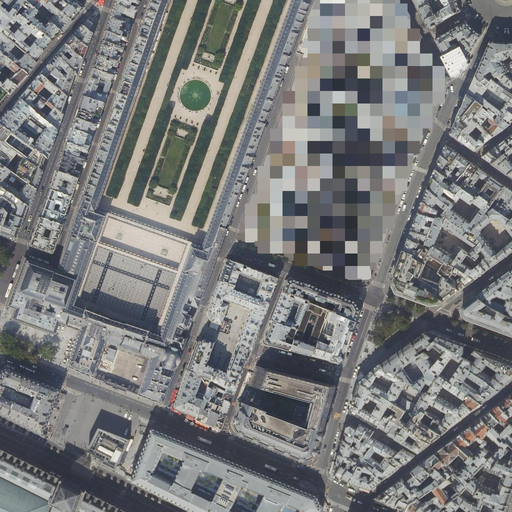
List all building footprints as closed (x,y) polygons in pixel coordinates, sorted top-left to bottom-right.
[(0,0),(0,30),(1,29),(7,22),(13,14),(15,12),(10,7),(1,0),(0,0)] [(58,33),(60,31),(48,21),(46,24),(44,22),(42,24),(39,22),(39,21),(36,18),(35,19),(33,17),(37,12),(35,10),(24,0),(16,0),(10,7),(15,12),(17,13),(26,21),(29,23),(51,41),(52,39),(58,33)] [(66,27),(71,21),(57,9),(51,4),(49,2),(46,0),(24,0),(35,10),(41,4),(51,13),(52,13),(54,15),(49,20),(47,17),(45,19),(48,21),(60,31),(62,33),(62,32),(66,27)] [(75,0),(50,0),(49,2),(51,4),(55,0),(59,0),(60,0),(60,1),(58,1),(58,3),(60,3),(61,4),(57,9),(71,21),(71,22),(75,17),(83,7),(75,0)] [(115,0),(115,3),(135,11),(136,8),(137,6),(136,6),(134,6),(129,5),(130,1),(137,4),(139,1),(135,0),(115,0)] [(162,15),(166,4),(164,3),(156,0),(149,0),(149,3),(147,9),(160,14),(162,15)] [(445,81),(422,40),(399,0),(352,0),(354,2),(358,0),(379,0),(390,19),(379,25),(379,26),(331,53),(328,60),(319,57),(306,52),(302,62),(293,87),(287,103),(268,155),(240,233),(243,239),(248,241),(264,247),(287,255),(308,263),(329,270),(344,276),(359,281),(368,277),(381,242),(389,220),(397,198),(410,162),(419,141),(432,110),(445,81)] [(291,0),(285,18),(287,18),(300,23),(304,14),(307,5),(294,0),(291,0)] [(338,6),(339,1),(335,0),(324,0),(322,6),(336,11),(338,6)] [(413,0),(418,7),(419,9),(435,1),(434,0),(413,0)] [(454,15),(461,11),(461,10),(460,8),(460,7),(459,5),(458,3),(457,0),(441,0),(444,3),(442,4),(440,1),(441,0),(440,0),(437,0),(435,1),(438,7),(440,11),(445,20),(454,15)] [(438,24),(445,20),(440,11),(435,14),(432,9),(438,7),(435,1),(419,9),(424,18),(425,20),(424,20),(429,28),(430,28),(438,24)] [(368,2),(349,14),(351,18),(344,22),(352,35),(371,23),(370,21),(377,16),(368,2)] [(112,12),(110,17),(130,24),(132,19),(134,15),(135,11),(115,3),(112,10),(112,12)] [(335,15),(336,11),(322,6),(319,15),(333,20),(335,15)] [(153,41),(162,15),(160,14),(147,9),(142,23),(137,36),(151,41),(153,41)] [(44,50),(51,41),(29,23),(27,25),(25,23),(26,21),(17,13),(15,15),(13,14),(7,22),(10,25),(14,20),(20,25),(17,30),(26,37),(30,32),(36,38),(33,43),(42,51),(44,50)] [(314,17),(308,33),(312,34),(319,15),(315,14),(314,17)] [(330,28),(333,20),(319,15),(312,34),(326,39),(330,28)] [(82,23),(81,25),(86,29),(89,31),(90,28),(90,27),(91,26),(92,24),(92,23),(94,21),(93,18),(92,18),(91,16),(88,17),(86,19),(84,21),(85,21),(84,22),(83,23),(82,23)] [(128,30),(130,24),(110,17),(108,21),(105,31),(126,38),(128,30)] [(285,18),(281,29),(283,30),(297,35),(299,28),(300,23),(287,18),(285,18)] [(467,21),(451,30),(456,38),(458,42),(459,44),(465,40),(470,37),(477,31),(474,29),(471,26),(470,25),(468,23),(467,21)] [(41,52),(42,51),(33,43),(29,47),(22,41),(26,37),(17,30),(13,34),(7,29),(10,25),(7,22),(1,29),(2,30),(1,33),(10,40),(12,38),(14,40),(12,42),(15,45),(23,51),(34,61),(41,52)] [(76,30),(71,35),(77,40),(86,29),(81,25),(80,24),(76,30)] [(90,32),(89,31),(86,29),(77,40),(78,41),(86,47),(89,41),(91,33),(90,32)] [(281,29),(278,38),(280,39),(293,44),(295,38),(297,35),(283,30),(281,29)] [(440,46),(445,55),(461,47),(459,44),(458,42),(455,44),(453,39),(456,38),(451,30),(443,34),(436,39),(440,46)] [(103,36),(102,40),(122,48),(124,43),(126,38),(105,31),(103,36)] [(479,33),(477,31),(470,37),(465,40),(459,44),(461,47),(462,49),(463,50),(467,57),(468,57),(475,45),(482,34),(479,33)] [(36,63),(34,61),(23,51),(17,58),(16,58),(17,57),(12,53),(11,54),(9,52),(15,45),(12,42),(10,40),(1,33),(0,32),(0,51),(20,68),(26,74),(35,65),(36,63)] [(324,43),(326,39),(312,34),(309,43),(322,48),(324,43)] [(67,40),(64,44),(70,50),(78,41),(77,40),(71,35),(67,40)] [(147,57),(153,41),(151,41),(137,36),(135,43),(132,51),(145,56),(147,57)] [(292,46),(293,44),(280,39),(278,38),(273,51),(275,52),(288,57),(289,53),(291,49),(292,46)] [(500,40),(496,40),(492,39),(477,74),(482,82),(488,76),(493,80),(502,72),(504,73),(505,73),(508,71),(511,68),(511,40),(511,41),(505,41),(500,40)] [(99,46),(97,53),(118,61),(121,51),(122,48),(102,40),(101,40),(99,46)] [(84,52),(86,47),(78,41),(70,50),(82,59),(84,52)] [(321,52),(322,48),(309,43),(306,52),(319,57),(321,52)] [(82,59),(70,50),(64,44),(59,49),(55,54),(68,67),(74,73),(76,75),(79,66),(82,59)] [(455,74),(457,75),(464,64),(468,57),(467,57),(463,50),(460,52),(459,50),(462,49),(461,47),(445,55),(444,56),(448,62),(455,74)] [(0,68),(4,64),(15,74),(20,68),(0,51),(0,68)] [(143,68),(147,57),(145,56),(132,51),(130,56),(128,62),(141,67),(143,68)] [(273,51),(269,62),(271,63),(285,67),(287,61),(288,57),(275,52),(273,51)] [(95,60),(92,67),(113,75),(114,72),(118,61),(97,53),(95,60)] [(53,56),(48,62),(53,68),(57,71),(60,74),(61,73),(58,70),(60,68),(63,71),(68,67),(55,54),(54,54),(53,56)] [(42,69),(39,73),(45,79),(53,68),(48,62),(42,69)] [(141,76),(143,68),(141,67),(128,62),(125,70),(125,71),(121,81),(135,86),(137,87),(141,76)] [(282,73),(285,67),(271,63),(269,62),(265,74),(267,75),(280,79),(282,73)] [(69,87),(74,73),(68,67),(63,71),(62,72),(64,74),(62,75),(61,74),(60,74),(57,71),(53,68),(45,79),(66,96),(69,87)] [(113,75),(92,67),(87,82),(85,88),(82,95),(103,103),(106,95),(108,90),(113,75)] [(20,82),(26,74),(20,68),(15,74),(12,77),(19,83),(20,82)] [(14,88),(16,86),(9,80),(6,78),(4,81),(2,80),(1,81),(0,79),(0,75),(1,76),(2,74),(0,72),(0,86),(7,92),(9,94),(14,88)] [(511,78),(505,73),(504,73),(502,72),(493,80),(509,91),(511,88),(511,78)] [(63,104),(66,96),(45,79),(39,73),(26,87),(40,99),(44,102),(46,100),(60,112),(63,104)] [(265,74),(257,96),(259,97),(272,102),(276,91),(280,79),(267,75),(265,74)] [(488,76),(482,82),(477,74),(472,84),(468,93),(485,105),(488,107),(490,108),(497,113),(510,123),(511,121),(511,112),(507,109),(511,103),(510,102),(511,99),(511,93),(509,91),(493,80),(488,76)] [(17,84),(19,83),(12,77),(9,80),(16,86),(17,84)] [(133,98),(137,87),(135,86),(121,81),(120,86),(117,93),(131,97),(133,98)] [(18,97),(18,98),(31,109),(40,99),(26,87),(24,90),(21,94),(18,97)] [(128,113),(133,98),(131,97),(117,93),(115,99),(112,108),(125,112),(128,113)] [(463,105),(458,117),(461,119),(462,118),(462,119),(467,122),(470,124),(474,119),(485,105),(468,93),(463,105)] [(80,102),(77,109),(98,117),(99,116),(100,111),(103,103),(82,95),(80,102)] [(257,96),(253,106),(255,107),(268,112),(270,106),(272,102),(259,97),(257,96)] [(13,104),(8,110),(53,141),(54,139),(56,133),(57,130),(31,109),(18,98),(13,104)] [(62,114),(60,112),(46,100),(44,102),(40,99),(31,109),(57,130),(60,122),(62,114)] [(494,136),(499,133),(505,129),(493,118),(497,113),(490,108),(488,110),(487,109),(488,107),(485,105),(474,119),(494,136)] [(266,118),(268,112),(255,107),(253,106),(248,119),(251,119),(264,125),(266,118)] [(120,136),(128,113),(125,112),(112,108),(109,118),(104,130),(118,135),(120,136)] [(53,141),(8,110),(8,109),(1,117),(0,118),(0,124),(44,157),(47,159),(50,149),(53,141)] [(76,112),(74,117),(96,124),(97,121),(98,117),(77,109),(76,112)] [(511,124),(510,123),(497,113),(493,118),(505,129),(508,126),(511,124)] [(72,122),(70,128),(92,135),(94,130),(96,124),(74,117),(72,122)] [(454,136),(459,139),(470,124),(467,122),(466,125),(460,121),(462,119),(462,118),(461,119),(458,117),(457,118),(450,133),(451,133),(454,136)] [(248,119),(244,130),(247,131),(260,136),(262,129),(264,125),(251,119),(248,119)] [(470,124),(459,139),(464,143),(475,151),(487,142),(492,138),(494,136),(474,119),(470,124)] [(0,140),(16,152),(40,169),(42,163),(42,162),(44,157),(0,124),(0,140)] [(67,137),(66,141),(87,149),(88,146),(90,142),(92,135),(70,128),(68,134),(67,137)] [(109,166),(120,136),(118,135),(104,130),(102,137),(97,153),(94,161),(107,165),(109,166)] [(244,130),(236,152),(238,153),(252,158),(256,146),(260,136),(247,131),(244,130)] [(0,140),(0,187),(1,187),(4,190),(27,206),(29,208),(33,198),(36,189),(23,181),(5,167),(16,152),(0,140)] [(499,145),(490,151),(499,158),(504,154),(503,152),(503,151),(504,150),(506,152),(511,148),(511,147),(505,140),(499,145)] [(63,147),(62,152),(83,160),(84,157),(79,155),(78,154),(79,151),(85,153),(86,153),(87,149),(66,141),(63,147)] [(444,149),(442,154),(450,160),(446,166),(449,167),(460,154),(456,152),(450,148),(446,145),(444,149)] [(504,154),(499,158),(492,163),(501,170),(508,175),(511,171),(511,148),(506,152),(504,154)] [(488,161),(492,163),(499,158),(490,151),(487,153),(483,157),(488,161)] [(36,189),(39,180),(42,170),(41,170),(40,169),(16,152),(5,167),(23,181),(36,189)] [(57,165),(55,170),(77,177),(80,169),(83,160),(62,152),(57,165)] [(236,152),(232,164),(234,164),(247,169),(250,163),(252,158),(238,153),(236,152)] [(439,159),(436,168),(444,174),(449,167),(446,166),(450,160),(442,154),(439,159)] [(444,174),(456,182),(472,163),(465,158),(460,154),(449,167),(444,174)] [(97,201),(109,166),(107,165),(94,161),(92,166),(87,181),(82,195),(95,200),(97,201)] [(476,165),(472,163),(456,182),(463,187),(464,188),(479,168),(476,165)] [(232,164),(226,179),(229,180),(242,184),(245,177),(247,169),(234,164),(232,164)] [(433,174),(432,176),(457,194),(463,187),(456,182),(444,174),(436,168),(433,174)] [(476,197),(479,193),(492,177),(485,172),(479,168),(464,188),(476,197)] [(49,188),(71,196),(74,187),(77,177),(55,170),(53,177),(51,181),(51,182),(49,188)] [(463,187),(457,194),(432,176),(430,182),(427,187),(449,205),(443,213),(443,214),(471,233),(493,203),(479,193),(476,197),(464,188),(463,187)] [(479,193),(493,203),(506,186),(498,181),(492,177),(479,193)] [(216,208),(210,224),(212,224),(226,229),(229,221),(231,213),(235,204),(237,197),(240,190),(242,184),(229,180),(226,179),(222,192),(216,208)] [(511,190),(506,186),(493,203),(497,206),(501,201),(508,206),(511,200),(511,190)] [(443,213),(449,205),(427,187),(427,189),(422,200),(438,210),(443,213)] [(64,216),(69,201),(71,196),(49,188),(44,202),(39,216),(61,224),(64,216)] [(0,196),(0,205),(5,212),(22,218),(27,206),(4,190),(0,196)] [(160,403),(161,403),(161,402),(162,401),(163,400),(163,399),(186,338),(185,338),(188,332),(188,331),(188,330),(187,329),(186,328),(187,328),(189,322),(191,316),(192,316),(193,316),(194,315),(196,309),(215,257),(220,244),(207,239),(205,239),(202,246),(189,241),(186,240),(107,212),(95,208),(97,201),(95,200),(82,195),(78,206),(69,230),(66,240),(59,260),(59,261),(58,262),(56,269),(52,267),(26,258),(24,257),(7,304),(6,306),(8,307),(15,309),(11,318),(36,327),(54,334),(58,323),(67,326),(69,327),(79,330),(68,361),(68,362),(69,362),(68,365),(68,366),(69,367),(71,368),(75,370),(76,371),(76,372),(77,372),(78,371),(81,372),(82,372),(83,372),(86,373),(86,374),(87,374),(90,375),(90,377),(91,377),(92,377),(93,377),(93,376),(92,376),(93,375),(92,375),(93,372),(94,372),(104,342),(105,342),(115,345),(116,346),(118,347),(118,346),(127,349),(136,353),(136,354),(138,354),(138,353),(149,357),(149,358),(150,358),(138,389),(139,390),(137,393),(137,394),(136,394),(137,394),(138,395),(139,396),(139,395),(140,395),(140,394),(143,396),(144,396),(147,397),(147,398),(149,398),(152,399),(151,399),(152,399),(151,401),(152,401),(153,401),(154,401),(159,403),(159,402),(160,403)] [(420,207),(418,212),(428,215),(429,212),(435,213),(434,214),(433,215),(430,215),(430,216),(436,218),(438,210),(422,200),(420,207)] [(511,200),(508,206),(501,201),(497,206),(493,203),(471,233),(482,240),(475,250),(480,255),(485,260),(491,267),(508,255),(510,253),(511,252),(511,200)] [(443,214),(443,213),(438,210),(436,218),(432,227),(429,235),(425,247),(428,249),(452,264),(463,249),(460,247),(459,247),(454,253),(451,254),(438,246),(437,246),(435,244),(443,224),(473,245),(471,247),(473,249),(469,253),(475,258),(476,259),(480,255),(475,250),(482,240),(471,233),(443,214)] [(0,234),(5,236),(15,239),(22,218),(5,212),(0,226),(0,234)] [(418,213),(415,221),(432,227),(436,218),(430,216),(428,215),(418,212),(418,213)] [(50,252),(51,252),(55,241),(59,231),(61,224),(39,216),(34,229),(30,243),(30,244),(30,245),(38,247),(50,252)] [(413,226),(411,230),(422,233),(429,235),(432,227),(415,221),(414,222),(413,226)] [(210,224),(205,239),(207,239),(220,244),(223,237),(226,229),(212,224),(210,224)] [(410,232),(409,237),(419,242),(425,247),(429,235),(422,233),(411,230),(411,231),(410,232)] [(409,237),(407,243),(404,250),(405,250),(415,253),(414,256),(418,258),(423,250),(425,247),(419,242),(409,237)] [(461,290),(467,285),(457,275),(455,277),(452,275),(454,272),(457,267),(452,264),(428,249),(427,252),(423,250),(418,258),(418,259),(428,265),(431,260),(432,261),(433,258),(433,257),(443,263),(438,271),(449,278),(448,280),(460,289),(460,290),(461,290)] [(452,264),(457,267),(476,279),(480,276),(483,274),(487,271),(480,263),(476,259),(475,258),(469,253),(463,249),(452,264)] [(397,271),(395,276),(403,280),(402,282),(408,285),(411,278),(432,291),(445,300),(454,293),(456,292),(459,290),(460,289),(448,280),(449,278),(438,271),(428,265),(418,259),(418,258),(414,256),(415,253),(405,250),(400,262),(397,271)] [(221,271),(218,280),(226,283),(233,286),(231,289),(250,296),(254,297),(255,294),(256,294),(259,295),(259,297),(259,298),(267,302),(271,292),(277,278),(272,276),(270,270),(265,269),(240,259),(232,256),(226,258),(221,271)] [(487,271),(491,267),(485,260),(480,263),(487,271)] [(467,285),(476,279),(457,267),(454,272),(457,275),(467,285)] [(511,267),(499,277),(476,294),(484,300),(487,301),(500,309),(511,315),(511,267)] [(440,304),(441,303),(444,301),(445,300),(432,291),(411,278),(408,285),(402,282),(403,280),(395,276),(392,284),(397,292),(416,299),(420,301),(431,305),(440,304)] [(282,285),(281,290),(300,298),(302,293),(315,297),(314,298),(315,299),(314,299),(315,299),(315,300),(319,302),(320,302),(321,302),(321,301),(322,300),(335,304),(332,311),(324,308),(324,309),(307,302),(329,312),(350,320),(353,321),(355,316),(357,310),(353,301),(345,298),(290,278),(284,280),(282,285)] [(223,313),(227,305),(219,302),(226,283),(218,280),(212,298),(207,311),(210,321),(220,324),(221,321),(223,313)] [(235,304),(246,308),(250,296),(231,289),(233,286),(226,283),(219,302),(227,305),(228,302),(228,301),(235,304)] [(273,311),(269,320),(293,328),(294,325),(296,325),(295,326),(296,327),(306,302),(307,302),(307,300),(306,300),(305,302),(304,301),(304,303),(303,302),(304,299),(300,298),(281,290),(278,297),(273,311)] [(511,315),(500,309),(487,301),(484,300),(476,294),(473,296),(464,303),(460,306),(461,316),(473,321),(492,328),(510,334),(511,334),(511,315)] [(248,313),(245,320),(258,325),(262,314),(263,314),(266,307),(268,302),(267,302),(259,298),(255,297),(254,297),(250,296),(246,308),(249,309),(249,311),(248,311),(247,313),(248,313)] [(299,353),(310,356),(320,332),(321,333),(325,322),(329,312),(307,302),(306,302),(296,327),(296,328),(288,350),(299,353)] [(341,360),(341,359),(343,352),(349,334),(353,321),(350,320),(329,312),(325,322),(321,333),(335,339),(327,360),(330,361),(335,362),(335,363),(341,360)] [(237,341),(236,344),(242,347),(249,349),(250,346),(251,344),(251,343),(252,342),(255,334),(258,325),(245,320),(242,329),(237,341)] [(275,347),(288,350),(296,328),(294,327),(294,329),(293,328),(269,320),(266,330),(262,340),(263,342),(265,344),(275,347)] [(424,332),(439,342),(449,348),(467,359),(476,349),(477,348),(476,348),(467,345),(432,332),(430,331),(426,332),(424,332)] [(321,333),(320,332),(310,356),(320,358),(326,360),(327,360),(335,339),(321,333)] [(417,337),(412,341),(419,351),(420,352),(427,346),(429,349),(430,349),(425,353),(437,362),(449,348),(439,342),(424,332),(417,337)] [(191,356),(186,370),(196,373),(195,375),(201,377),(202,377),(203,382),(205,382),(208,384),(215,368),(205,363),(209,352),(213,341),(204,337),(196,341),(191,356)] [(412,341),(407,344),(400,350),(390,357),(381,363),(388,372),(391,370),(427,394),(438,377),(436,375),(437,372),(431,369),(437,362),(425,353),(424,352),(421,354),(421,353),(418,355),(417,354),(416,353),(417,353),(419,351),(412,341)] [(242,347),(236,344),(232,355),(226,369),(239,374),(244,363),(249,349),(242,347)] [(381,363),(379,364),(377,366),(370,372),(369,372),(370,373),(371,372),(373,373),(377,376),(378,375),(379,376),(380,377),(382,373),(385,374),(389,377),(394,379),(395,380),(393,384),(397,386),(401,388),(408,392),(412,394),(417,397),(425,401),(431,404),(435,407),(440,409),(445,412),(450,414),(454,417),(458,419),(459,420),(459,421),(460,420),(466,415),(474,410),(464,402),(464,401),(464,400),(464,399),(470,394),(460,388),(464,382),(458,378),(466,367),(471,362),(467,359),(449,348),(437,362),(431,369),(437,372),(440,374),(438,377),(427,394),(391,370),(388,372),(381,363)] [(477,348),(476,349),(511,373),(511,361),(497,355),(477,348)] [(500,390),(506,385),(509,382),(511,380),(511,373),(476,349),(467,359),(471,362),(466,367),(500,390)] [(315,450),(314,450),(317,440),(318,441),(320,434),(320,433),(319,433),(319,432),(320,431),(320,430),(323,422),(323,420),(328,404),(331,391),(333,385),(325,383),(304,378),(289,374),(275,371),(264,368),(255,366),(252,375),(248,384),(248,385),(310,403),(304,426),(242,402),(240,402),(238,406),(237,405),(236,406),(236,408),(235,410),(233,417),(232,416),(232,418),(231,418),(231,420),(231,421),(231,423),(232,425),(232,427),(233,428),(233,429),(234,430),(235,432),(235,433),(236,433),(238,434),(239,435),(241,436),(250,439),(250,440),(253,441),(256,442),(266,445),(265,446),(268,447),(271,449),(272,448),(281,452),(281,453),(283,454),(287,455),(287,454),(296,458),(296,459),(298,460),(299,460),(301,460),(303,460),(302,459),(304,459),(306,459),(307,458),(308,458),(309,457),(310,456),(311,455),(312,456),(313,455),(313,454),(314,453),(315,451),(315,450)] [(0,414),(4,417),(18,424),(40,435),(41,435),(41,433),(50,410),(59,389),(56,388),(54,387),(32,378),(25,375),(21,374),(13,370),(6,367),(0,369),(0,414)] [(483,404),(485,402),(494,396),(501,390),(500,390),(466,367),(458,378),(464,382),(460,388),(470,394),(483,404)] [(238,379),(239,374),(226,369),(224,373),(221,371),(215,368),(208,384),(210,384),(213,386),(232,394),(237,381),(238,379)] [(194,418),(208,384),(205,382),(201,392),(199,392),(198,395),(195,396),(194,396),(194,394),(200,378),(201,377),(195,375),(196,373),(186,370),(179,388),(174,403),(173,405),(173,406),(173,407),(174,408),(178,410),(184,412),(192,415),(194,418)] [(368,374),(367,375),(367,376),(366,376),(369,378),(374,380),(373,381),(377,383),(378,384),(377,386),(379,388),(386,391),(389,393),(390,389),(392,390),(397,393),(401,395),(406,398),(410,400),(415,403),(419,405),(422,407),(429,410),(433,412),(438,415),(442,417),(447,420),(451,422),(455,424),(456,424),(456,423),(457,422),(459,421),(459,420),(458,419),(454,417),(450,414),(445,412),(440,409),(435,407),(431,404),(425,401),(417,397),(412,394),(408,392),(401,388),(397,386),(393,384),(395,380),(394,379),(389,377),(385,374),(382,373),(380,377),(379,376),(378,375),(377,376),(373,373),(371,372),(370,373),(368,374)] [(449,429),(455,424),(451,422),(447,420),(442,417),(438,415),(433,412),(429,410),(422,407),(419,405),(415,403),(410,400),(406,398),(401,395),(397,393),(392,390),(390,389),(389,393),(386,391),(379,388),(377,386),(378,384),(377,383),(373,381),(374,380),(369,378),(366,376),(367,376),(367,375),(366,376),(366,375),(365,376),(366,376),(365,377),(360,381),(394,402),(416,416),(423,410),(426,413),(430,416),(435,419),(449,429)] [(357,391),(356,397),(352,411),(371,422),(379,427),(383,419),(386,415),(392,406),(394,402),(360,381),(357,391)] [(200,422),(203,423),(211,403),(207,401),(212,389),(208,387),(210,384),(208,384),(194,418),(194,419),(196,420),(200,422)] [(232,394),(213,386),(212,389),(207,401),(211,403),(220,406),(223,399),(229,402),(231,398),(232,394)] [(478,408),(483,404),(470,394),(464,399),(464,400),(464,401),(464,402),(474,410),(474,411),(478,408)] [(500,403),(499,404),(506,411),(511,406),(511,394),(507,398),(500,403)] [(227,408),(229,402),(223,399),(220,406),(218,413),(224,415),(227,408)] [(436,438),(442,434),(430,426),(429,426),(423,422),(423,421),(421,420),(426,413),(423,410),(416,416),(394,402),(392,406),(396,409),(392,415),(392,414),(391,414),(389,417),(392,419),(397,421),(431,443),(436,438)] [(206,425),(211,427),(215,421),(218,413),(220,406),(211,403),(203,423),(206,425)] [(511,406),(506,411),(499,404),(495,407),(491,410),(507,427),(510,424),(511,425),(511,406)] [(482,417),(484,419),(492,428),(491,429),(498,437),(500,436),(506,443),(508,441),(511,445),(511,425),(510,424),(507,427),(491,410),(486,414),(482,417)] [(222,422),(224,415),(218,413),(215,421),(211,427),(215,429),(218,430),(219,430),(222,422)] [(382,428),(385,430),(392,419),(389,417),(386,415),(383,419),(379,427),(382,428)] [(388,431),(390,433),(397,421),(392,419),(385,430),(388,431)] [(449,429),(435,419),(430,426),(442,434),(443,434),(446,432),(449,429)] [(475,426),(472,429),(483,439),(488,433),(495,439),(501,445),(492,454),(498,461),(508,451),(511,448),(511,445),(508,441),(506,443),(500,436),(498,437),(491,429),(492,428),(484,419),(475,426)] [(419,452),(424,448),(431,443),(397,421),(390,433),(388,434),(398,440),(409,446),(419,452)] [(361,424),(358,429),(355,435),(362,439),(369,428),(362,424),(361,424)] [(103,425),(91,448),(109,457),(108,460),(120,466),(133,439),(121,433),(103,425)] [(347,429),(346,432),(354,436),(355,435),(358,429),(357,428),(351,425),(348,426),(347,429)] [(194,511),(322,511),(324,506),(319,494),(285,480),(265,472),(260,470),(159,429),(153,426),(133,478),(133,480),(132,481),(133,481),(194,511)] [(483,439),(472,429),(470,427),(460,434),(452,440),(470,456),(469,457),(488,476),(491,471),(496,464),(498,461),(492,454),(485,448),(487,447),(487,446),(487,445),(486,444),(487,444),(486,442),(483,439)] [(373,430),(369,428),(362,439),(361,440),(364,442),(367,444),(371,436),(374,431),(373,430)] [(345,436),(344,439),(353,444),(361,449),(364,442),(361,440),(362,439),(355,435),(354,436),(346,432),(345,434),(345,436)] [(372,437),(371,436),(367,444),(365,448),(369,450),(372,447),(373,446),(377,440),(372,437)] [(342,447),(340,453),(346,455),(354,459),(361,463),(362,462),(365,465),(369,460),(365,457),(369,450),(365,448),(367,444),(364,442),(361,449),(353,444),(344,439),(342,446),(342,447)] [(399,453),(377,440),(373,446),(372,447),(369,450),(365,457),(369,460),(365,465),(384,479),(386,477),(389,476),(389,477),(394,473),(400,468),(399,468),(390,461),(394,456),(399,453)] [(470,456),(452,440),(451,441),(440,450),(436,453),(443,460),(434,466),(437,468),(442,472),(442,473),(444,475),(446,477),(447,478),(461,493),(474,498),(475,494),(476,493),(482,485),(488,476),(469,457),(470,456)] [(0,511),(132,511),(131,511),(129,510),(126,509),(125,508),(122,506),(119,505),(118,504),(110,501),(105,498),(104,498),(97,494),(91,491),(89,490),(89,489),(87,488),(82,486),(83,484),(80,483),(79,485),(76,483),(74,482),(75,480),(72,478),(71,480),(67,479),(67,478),(66,477),(64,477),(64,478),(39,466),(30,461),(16,454),(0,445),(0,511)] [(403,448),(399,453),(394,456),(405,463),(405,464),(406,463),(411,459),(415,456),(415,455),(403,448)] [(511,452),(508,451),(498,461),(496,464),(511,469),(511,452)] [(335,476),(336,476),(346,455),(340,453),(337,462),(336,466),(333,474),(333,475),(335,476)] [(428,459),(422,463),(432,473),(437,468),(434,466),(443,460),(436,453),(428,459)] [(339,478),(342,480),(352,464),(354,459),(346,455),(336,476),(335,477),(339,478)] [(405,463),(394,456),(390,461),(399,468),(402,466),(405,463)] [(345,482),(348,484),(357,470),(361,463),(354,459),(352,464),(342,480),(345,482)] [(361,485),(371,489),(377,484),(384,479),(365,465),(362,462),(361,463),(357,470),(348,484),(349,484),(351,482),(361,485)] [(417,467),(412,471),(415,474),(422,482),(432,473),(422,463),(417,467)] [(511,469),(496,464),(491,471),(503,475),(497,490),(482,485),(476,493),(510,504),(511,497),(511,469)] [(444,475),(442,473),(442,472),(437,468),(432,473),(436,478),(433,482),(422,489),(420,489),(419,489),(420,488),(418,486),(423,482),(422,482),(415,474),(413,476),(412,477),(406,481),(405,482),(412,491),(414,493),(416,492),(418,492),(421,497),(424,496),(433,489),(447,478),(446,477),(445,478),(444,477),(443,477),(442,476),(444,475)] [(396,483),(395,483),(400,492),(400,495),(405,497),(412,491),(405,482),(402,478),(396,483)] [(438,496),(445,506),(461,493),(447,478),(433,489),(438,496)] [(390,487),(385,491),(389,494),(392,496),(395,497),(396,495),(397,494),(398,494),(400,495),(400,492),(395,483),(390,487)] [(381,500),(387,503),(392,496),(389,494),(385,491),(384,492),(376,498),(381,500)] [(402,509),(407,511),(410,503),(419,498),(421,497),(418,492),(416,492),(414,493),(412,491),(405,497),(401,500),(397,507),(402,509)] [(481,511),(482,511),(481,511),(473,507),(474,498),(461,493),(445,506),(444,507),(446,509),(448,511),(481,511)] [(506,511),(508,509),(510,504),(476,493),(475,494),(474,498),(473,507),(481,511),(484,503),(492,506),(489,511),(506,511)] [(396,508),(397,507),(401,500),(405,497),(400,495),(399,497),(396,495),(395,497),(392,496),(387,503),(386,503),(392,506),(396,508)] [(427,504),(421,508),(418,511),(441,511),(446,509),(444,507),(445,506),(438,496),(431,500),(426,503),(427,504)] [(410,511),(418,511),(421,508),(427,504),(426,503),(431,500),(430,499),(427,502),(426,501),(423,503),(419,498),(410,503),(407,511),(410,511)]
